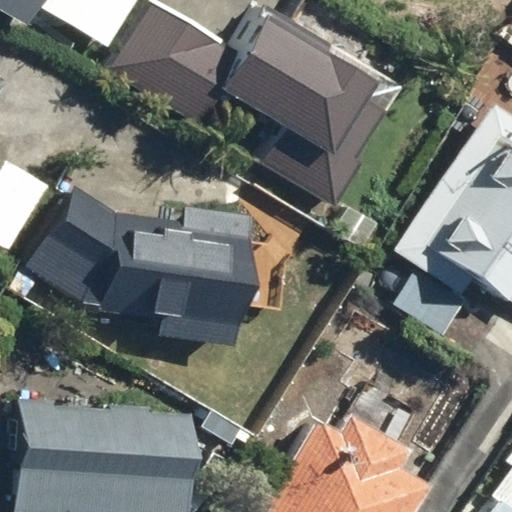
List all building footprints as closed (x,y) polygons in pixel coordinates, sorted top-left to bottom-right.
[(18,0),(0,0),(0,28),(2,29),(18,0)] [(130,0),(88,68),(311,208),(383,94),(235,2),(211,39),(148,0),(130,0)] [(511,132),(473,109),(382,260),(399,270),(377,306),(432,339),(457,298),(486,315),(500,291),(511,298),(511,132)] [(0,234),(35,184),(0,160),(0,234)] [(95,215),(55,189),(3,270),(43,296),(139,322),(137,341),(203,351),(225,218),(160,208),(155,223),(95,215)] [(5,404),(0,472),(0,511),(163,511),(171,417),(5,404)] [(312,436),(295,426),(241,511),(378,511),(394,486),(368,471),(379,452),(323,418),(312,436)]
